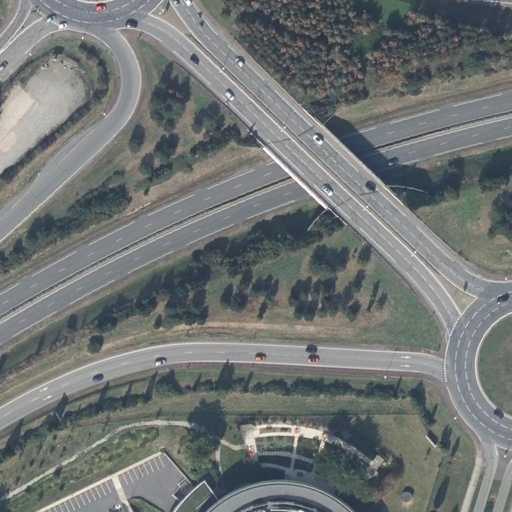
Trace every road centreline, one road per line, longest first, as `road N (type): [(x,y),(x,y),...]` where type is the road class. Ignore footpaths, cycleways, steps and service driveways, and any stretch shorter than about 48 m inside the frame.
road 1 (trunk): [(0,334),(106,275),(291,191),(511,127)]
road 2 (trunk): [(511,102),(274,171),(0,305)]
road 3 (trunk): [(0,417),(112,366),(179,353),(403,361),(452,380)]
road 4 (primary): [(128,21),(177,40),(257,115),(414,266),(458,332)]
road 5 (primary): [(497,292),(459,278),(210,39),(182,0)]
road 6 (trunk): [(97,27),(129,62),(123,114),(0,230)]
